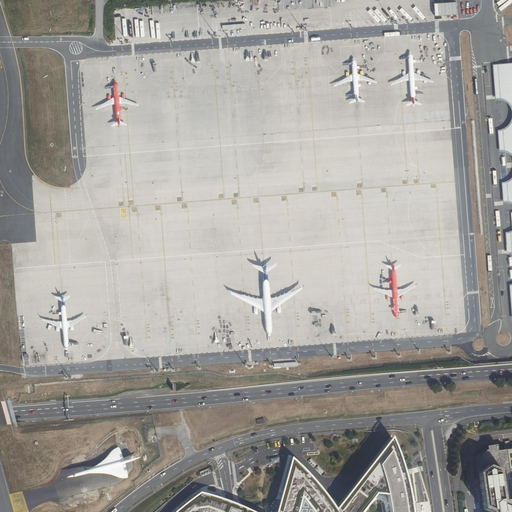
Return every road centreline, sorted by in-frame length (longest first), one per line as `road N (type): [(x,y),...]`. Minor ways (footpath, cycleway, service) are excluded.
road 1 (primary): [(511,373),(0,414)]
road 2 (secondary): [(430,415),(278,430),(217,448)]
road 3 (secondary): [(217,448),(113,511)]
